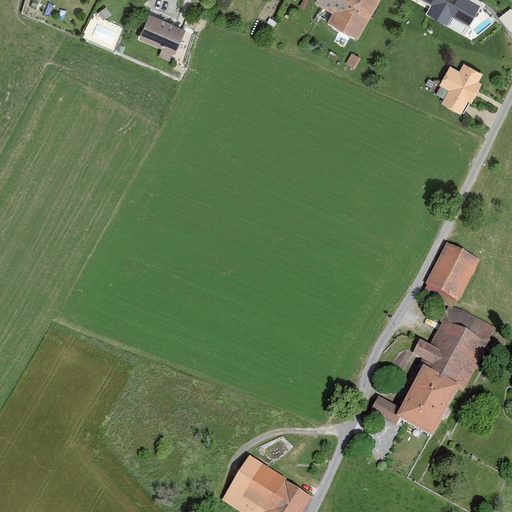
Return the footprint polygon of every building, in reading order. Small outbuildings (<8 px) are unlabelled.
[(319,0),(318,3),(334,12),(329,21),(361,39),(382,0),(319,0)] [(423,0),(430,4),(425,12),(467,36),(484,2),(480,0),(423,0)] [(511,8),(511,6),(499,17),(511,31),(511,8)] [(187,30),(153,14),(142,38),(165,48),(161,55),(173,60),(187,30)] [(461,70),(452,66),(443,85),(452,89),(445,103),(463,112),(470,99),(475,101),(485,82),(482,81),(487,72),(466,61),(461,70)] [(482,262),(449,246),(428,290),(461,306),(482,262)] [(446,323),(488,345),(497,330),(452,305),(443,321),(446,323)] [(488,345),(446,323),(433,346),(425,342),(416,358),(466,386),(488,345)] [(393,368),(402,372),(410,355),(401,351),(393,368)] [(466,392),(429,372),(408,413),(403,422),(440,441),(466,392)] [(403,422),(408,413),(382,399),(374,414),(400,428),(403,422)] [(305,511),(315,497),(253,457),(226,500),(244,511),(305,511)]
